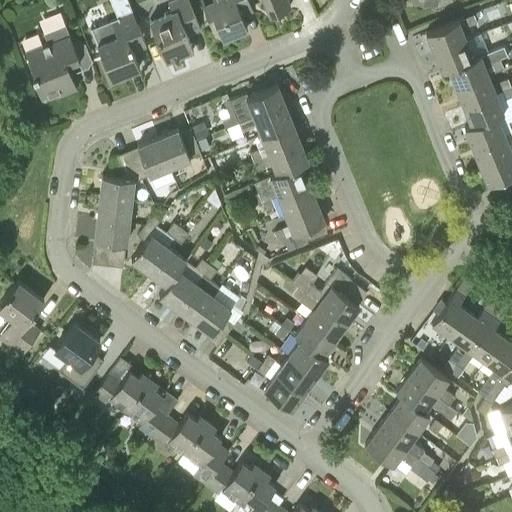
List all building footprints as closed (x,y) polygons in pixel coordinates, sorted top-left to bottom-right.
[(187,33),(200,28),(188,0),(173,0),(168,2),(172,11),(149,20),(165,60),(184,53),(182,47),(191,43),(187,33)] [(222,37),(247,27),(242,12),(252,8),(248,0),(201,0),(212,25),(216,23),(222,37)] [(263,0),(269,14),(290,5),(287,0),(263,0)] [(132,12),(110,20),(91,28),(111,78),(139,66),(132,50),(145,45),(132,12)] [(477,21),(473,12),(464,16),(468,24),(477,21)] [(425,31),(433,51),(465,38),(457,19),(425,31)] [(57,93),(76,86),(67,64),(79,60),(65,24),(44,32),(48,42),(25,51),(34,73),(32,74),(40,95),(55,89),(57,93)] [(473,58),(473,57),(465,38),(433,51),(441,70),(448,67),(448,68),(473,58)] [(448,68),(455,86),(487,73),(503,67),(500,58),(508,54),(504,45),(496,48),(487,52),(480,55),(480,54),(473,57),(473,58),(448,68)] [(455,86),(463,105),(495,92),(487,73),(455,86)] [(502,89),(511,86),(507,77),(498,80),(502,89)] [(277,83),(253,93),(248,95),(246,91),(224,100),(233,123),(239,121),(238,120),(285,102),(277,83)] [(502,89),(505,98),(510,96),(511,95),(511,89),(511,86),(502,89)] [(496,113),(502,110),(495,92),(463,105),(470,123),(496,113)] [(293,122),(285,102),(238,120),(239,121),(242,129),(257,123),(261,134),(293,122)] [(472,145),(504,132),(496,113),(470,123),(464,126),(472,145)] [(208,133),(204,120),(192,124),(197,137),(208,133)] [(261,134),(269,153),(300,141),(293,122),(261,134)] [(178,127),(157,136),(169,165),(190,157),(201,153),(196,142),(185,146),(178,127)] [(479,164),(511,151),(508,141),(511,139),(511,128),(511,129),(504,132),(472,145),(479,164)] [(205,135),(197,139),(202,149),(210,146),(205,135)] [(148,173),(169,165),(157,136),(136,144),(144,162),(122,171),(133,178),(133,177),(137,177),(148,173)] [(308,160),(300,141),(269,153),(276,171),(277,172),(301,163),(308,160)] [(258,147),(250,151),(253,159),(261,156),(258,147)] [(511,150),(511,151),(479,164),(487,184),(511,173),(511,150)] [(261,156),(253,159),(257,168),(265,165),(261,156)] [(309,181),(301,163),(277,172),(276,171),(254,180),(262,200),(271,197),(271,196),(278,193),(278,194),(309,181)] [(130,199),(133,178),(122,171),(121,176),(102,173),(99,195),(130,199)] [(309,181),(278,194),(281,202),(286,213),(316,200),(309,181)] [(225,196),(226,196),(251,186),(250,182),(224,193),(225,196)] [(128,221),(130,199),(99,195),(96,217),(128,221)] [(271,197),(262,200),(265,208),(274,205),(271,197)] [(286,213),(290,223),(293,232),(302,228),(324,219),(316,200),(286,213)] [(156,207),(152,213),(159,219),(167,208),(156,207)] [(144,239),(150,232),(157,223),(160,219),(159,219),(152,213),(136,233),(144,239)] [(126,243),(128,221),(96,217),(94,239),(126,243)] [(181,227),(173,221),(166,230),(174,236),(181,227)] [(277,238),(281,237),(285,235),(282,226),(274,230),(277,238)] [(188,232),(181,227),(174,236),(181,241),(188,232)] [(302,228),(293,232),(285,235),(281,237),(287,251),(308,242),(306,239),(302,228)] [(167,245),(150,232),(144,239),(131,257),(148,270),(167,245)] [(185,259),(167,245),(148,270),(165,283),(177,267),(178,268),(185,259)] [(202,272),(209,262),(201,257),(195,265),(195,266),(202,272)] [(176,306),(193,320),(212,293),(219,285),(210,277),(217,268),(209,262),(202,272),(195,281),(176,306)] [(176,306),(195,281),(188,275),(178,268),(177,267),(165,283),(158,293),(176,306)] [(320,288),(312,282),(313,281),(300,272),(293,281),(346,321),(359,304),(340,290),(350,277),(336,267),(320,288)] [(44,298),(17,278),(0,301),(0,308),(11,316),(0,332),(0,336),(22,352),(39,328),(28,320),(44,298)] [(313,309),(307,316),(334,337),(346,321),(293,281),(291,280),(285,287),(300,298),(299,299),(313,309)] [(212,293),(193,320),(211,334),(218,324),(227,331),(234,322),(243,310),(240,308),(246,297),(240,293),(238,295),(221,283),(219,285),(212,293)] [(431,321),(449,334),(468,309),(458,302),(463,295),(455,288),(445,302),(441,299),(433,309),(437,312),(431,321)] [(467,347),(490,314),(482,308),(476,315),(468,309),(449,334),(467,346),(467,347)] [(474,352),(484,359),(502,334),(493,327),(498,320),(490,314),(467,347),(467,346),(462,352),(455,363),(462,368),(474,352)] [(281,323),(288,329),(294,321),(286,315),(281,323)] [(294,334),(300,338),(322,353),(334,337),(307,316),(294,334)] [(268,326),(275,331),(280,324),(273,319),(268,326)] [(92,350),(100,340),(74,321),(54,347),(67,356),(58,369),(82,387),(103,359),(92,350)] [(288,329),(281,323),(280,324),(275,331),(283,336),(288,329)] [(501,371),(511,356),(511,339),(511,341),(502,334),(484,359),(495,367),(477,391),(484,396),(501,371)] [(421,337),(416,344),(422,349),(427,342),(421,337)] [(328,357),(322,353),(300,338),(288,354),(316,374),(328,357)] [(455,363),(462,352),(455,347),(447,357),(455,363)] [(247,360),(257,367),(262,360),(252,353),(247,360)] [(270,366),(275,358),(268,353),(262,360),(270,366)] [(288,354),(276,370),(303,391),(316,374),(288,354)] [(408,372),(448,403),(454,395),(441,385),(448,376),(420,356),(408,372)] [(511,378),(511,356),(501,371),(484,396),(483,397),(490,402),(504,384),(507,385),(511,379),(511,378)] [(264,373),(270,366),(262,360),(257,367),(264,373)] [(462,368),(455,363),(449,370),(457,376),(462,369),(462,368)] [(0,385),(3,388),(12,376),(0,367),(0,385)] [(120,379),(109,370),(93,391),(106,401),(110,395),(125,407),(149,376),(141,370),(137,375),(129,368),(120,379)] [(291,407),(303,391),(276,370),(263,387),(291,407)] [(448,403),(408,372),(395,389),(401,394),(422,410),(423,409),(429,401),(450,417),(456,409),(448,403)] [(162,393),(159,391),(154,387),(157,382),(149,376),(125,407),(141,419),(137,424),(151,435),(166,413),(154,404),(162,393)] [(401,394),(389,410),(416,430),(429,414),(429,413),(423,409),(422,410),(401,394)] [(483,397),(476,407),(483,412),(490,402),(483,397)] [(511,401),(498,407),(506,428),(511,426),(511,401)] [(461,413),(473,421),(469,407),(467,405),(461,413)] [(433,458),(424,450),(425,449),(411,438),(416,430),(389,410),(377,426),(428,465),(433,458)] [(166,413),(151,435),(163,444),(167,439),(182,450),(206,418),(199,413),(195,418),(187,411),(178,422),(166,413)] [(58,436),(67,423),(58,417),(48,429),(58,436)] [(434,417),(429,425),(437,431),(442,423),(434,417)] [(71,445),(85,425),(76,418),(62,438),(71,445)] [(206,418),(182,450),(198,462),(191,472),(205,482),(220,461),(228,451),(216,442),(220,436),(212,430),(215,425),(206,418)] [(411,464),(409,466),(427,480),(434,470),(428,465),(377,426),(364,443),(392,463),(398,454),(411,464)] [(496,456),(508,452),(504,443),(492,447),(496,456)] [(508,452),(496,456),(498,463),(499,463),(510,459),(508,452)] [(233,470),(220,461),(205,482),(216,491),(220,485),(238,498),(261,466),(253,461),(249,465),(241,459),(233,470)] [(251,511),(271,511),(278,503),(266,495),(271,488),(274,484),(266,478),(269,473),(261,466),(238,498),(253,509),(251,511)] [(456,494),(447,487),(439,497),(444,501),(456,494)] [(266,495),(278,503),(283,497),(271,488),(266,495)] [(182,505),(173,499),(169,504),(178,510),(182,505)] [(316,511),(319,509),(311,503),(307,508),(299,502),(291,511),(289,511),(278,503),(271,511),(316,511)]
